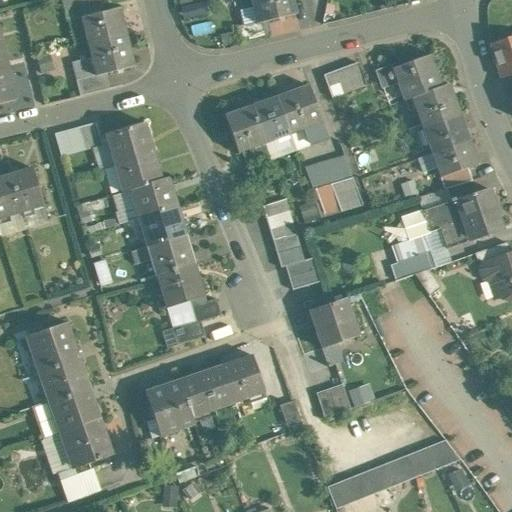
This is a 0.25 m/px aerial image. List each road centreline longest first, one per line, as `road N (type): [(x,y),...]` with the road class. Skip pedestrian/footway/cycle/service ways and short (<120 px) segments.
road 1 (residential): [(181,78),(276,323),(118,381)]
road 2 (residential): [(462,11),(181,78)]
road 3 (track): [(46,114),(96,290),(0,319)]
road 4 (residential): [(181,78),(0,127)]
road 5 (residential): [(511,159),(462,11)]
